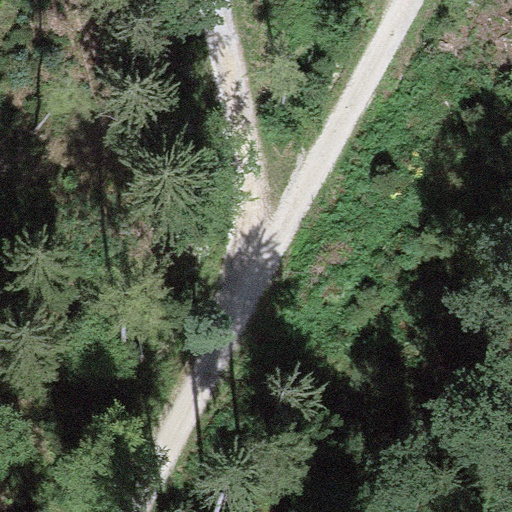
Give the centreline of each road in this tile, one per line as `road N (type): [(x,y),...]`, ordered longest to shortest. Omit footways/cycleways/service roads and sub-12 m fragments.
road 1 (track): [(392,0),(254,249),(138,511)]
road 2 (track): [(227,0),(266,227)]
